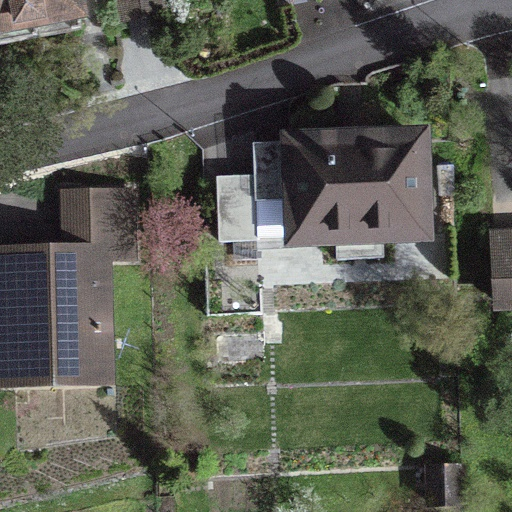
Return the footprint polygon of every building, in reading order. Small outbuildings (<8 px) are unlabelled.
[(0,0),(0,43),(80,28),(74,0),(0,0)] [(159,0),(118,0),(123,21),(162,14),(159,0)] [(217,177),(219,242),(335,240),(336,262),(381,261),(380,239),(421,238),(419,142),(254,145),(254,176),(217,177)] [(100,255),(130,254),(128,194),(68,196),(69,254),(0,255),(0,277),(3,381),(103,378),(100,255)] [(493,241),(496,303),(511,302),(511,240),(496,241),(493,241)]
